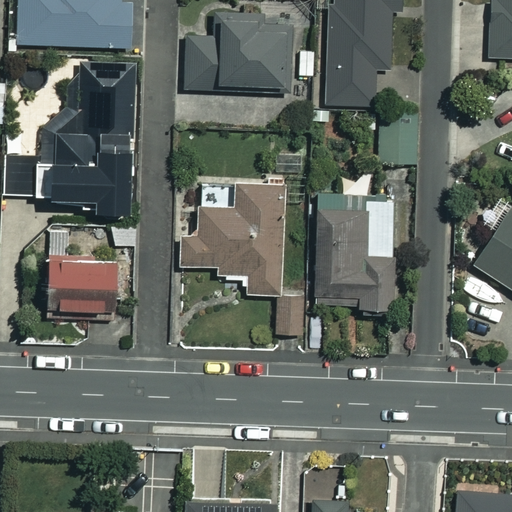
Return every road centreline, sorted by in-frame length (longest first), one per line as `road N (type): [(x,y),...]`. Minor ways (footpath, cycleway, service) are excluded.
road 1 (residential): [(438,0),(420,405)]
road 2 (residential): [(160,0),(150,395)]
road 3 (residential): [(420,405),(150,395)]
road 4 (residential): [(150,395),(0,390)]
